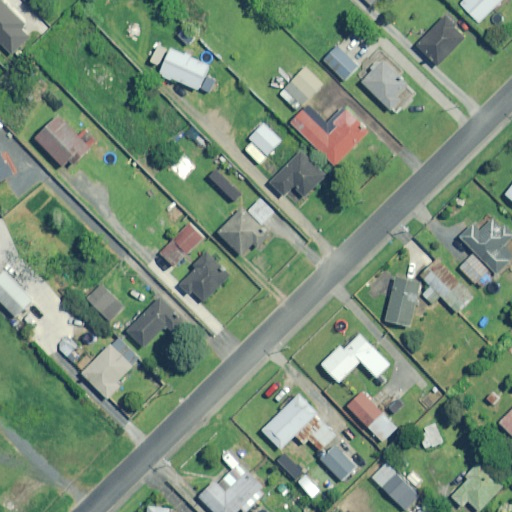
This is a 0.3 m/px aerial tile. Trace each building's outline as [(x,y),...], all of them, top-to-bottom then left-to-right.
[(502,0),(465,0),(461,4),(480,23),(502,0)] [(466,39),(444,17),(416,46),(438,67),(466,39)] [(358,67),(337,47),(323,60),(344,81),(358,67)] [(209,66),(172,49),(161,73),(198,90),(209,66)] [(390,111),(392,109),(396,113),(415,94),(383,62),(362,82),(390,111)] [(323,84),(306,68),(280,94),(297,111),(323,84)] [(336,125),(327,134),(303,110),(291,122),(335,166),(353,147),(368,132),(343,108),(332,120),(336,125)] [(90,149),(59,116),(35,139),(62,167),(70,160),(74,164),(90,149)] [(281,141),(264,124),(250,139),(267,156),(281,141)] [(326,176),(302,153),(272,183),(285,196),(294,187),(305,197),(326,176)] [(0,181),(11,176),(0,154),(0,181)] [(269,237),(259,227),(275,211),(261,197),(246,212),(243,208),(228,223),(219,233),(241,255),(253,243),(258,248),(269,237)] [(494,216),(479,231),(474,226),(461,238),(497,276),(511,261),(511,256),(506,249),(511,243),(511,235),(503,226),(494,216)] [(202,237),(189,225),(161,254),(174,267),(202,237)] [(230,277),(208,255),(195,268),(196,269),(180,286),(189,295),(193,292),(204,303),(230,277)] [(493,276),(473,255),(460,268),(481,289),(493,276)] [(459,284),(440,265),(425,279),(457,312),(472,297),(459,284)] [(33,300),(6,271),(0,276),(0,301),(15,317),(33,300)] [(421,285),(397,278),(385,321),(409,328),(421,285)] [(124,308),(100,284),(87,298),(110,321),(124,308)] [(184,323),(161,298),(127,331),(144,348),(167,326),(174,333),(184,323)] [(391,365),(361,335),(345,350),(341,346),(322,365),(339,383),(361,361),(378,378),(391,365)] [(133,367),(111,345),(82,374),(108,399),(120,386),(117,383),(133,367)] [(382,413),(361,393),(348,407),(369,427),(382,413)] [(336,436),(299,396),(263,431),(281,450),(296,436),(305,445),(310,440),(320,451),(336,436)] [(511,409),(499,423),(511,436),(511,409)] [(397,429),(385,416),(370,429),(382,442),(397,429)] [(442,443),(435,424),(418,430),(425,449),(442,443)] [(447,455),(441,446),(424,457),(430,466),(447,455)] [(356,469),(335,448),(322,461),(342,482),(356,469)] [(505,486),(480,462),(466,477),(468,478),(451,496),(462,507),(468,501),(479,511),(505,486)] [(245,511),(266,493),(239,464),(201,499),(213,511),(236,511),(241,508),(244,511),(245,511)] [(411,489),(395,475),(376,496),(391,510),(397,502),(406,511),(420,495),(412,487),(411,489)]
